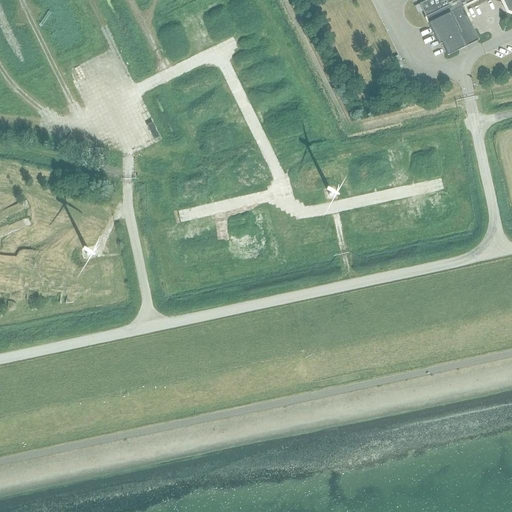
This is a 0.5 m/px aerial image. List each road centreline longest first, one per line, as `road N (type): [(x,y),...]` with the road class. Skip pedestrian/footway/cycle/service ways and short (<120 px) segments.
road 1 (unclassified): [(489,242),(468,258),(152,328)]
road 2 (unclassified): [(152,328),(0,359)]
road 3 (unclassified): [(489,242),(495,223),(478,131),(488,119),(511,114)]
road 4 (unclassified): [(152,328),(128,182)]
road 5 (track): [(20,0),(81,127)]
